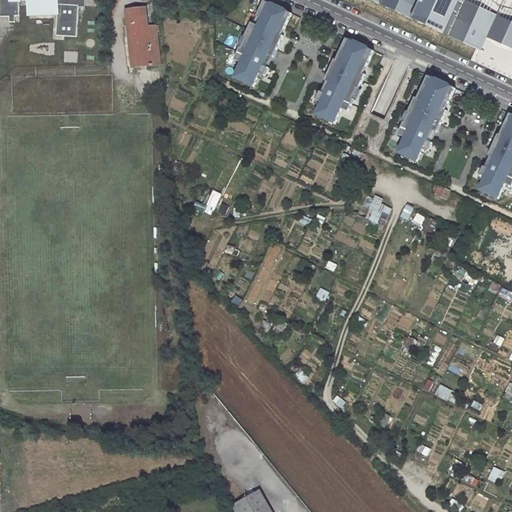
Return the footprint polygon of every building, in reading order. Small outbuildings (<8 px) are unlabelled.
[(0,0),(1,16),(10,16),(10,21),(16,21),(16,15),(20,15),(20,1),(22,1),(22,0),(28,0),(29,14),(58,13),(57,35),(77,36),(79,6),(79,0),(0,0)] [(371,0),(385,6),(416,20),(450,36),(482,51),(489,36),(511,46),(511,22),(498,16),(466,2),(467,0),(371,0)] [(283,35),(293,14),(287,11),(287,9),(273,3),(273,4),(266,1),(259,17),(264,19),(260,26),(254,23),(247,37),(248,38),(244,48),(242,48),(237,60),(243,63),(236,78),(255,87),(261,73),(266,76),(270,68),(265,66),(270,55),(275,57),(285,36),(283,35)] [(147,8),(126,10),(131,67),(158,65),(156,35),(158,35),(157,32),(156,32),(155,26),(148,27),(147,8)] [(354,42),(348,39),(338,61),(336,60),(327,81),(332,83),(327,94),(322,92),(318,100),(323,102),(317,115),(336,124),(343,108),(350,111),(355,100),(354,99),(359,88),(360,89),(367,75),(365,74),(360,72),(363,64),(368,67),(375,51),(368,48),(369,47),(355,40),(354,42)] [(270,55),(265,66),(270,68),(275,57),(270,55)] [(446,110),(456,89),(450,86),(450,84),(436,78),(436,79),(429,76),(422,91),(427,94),(423,101),(419,99),(417,98),(410,112),(412,113),(407,123),(405,123),(400,134),(407,138),(399,153),(418,162),(424,148),(430,151),(433,143),(428,141),(433,130),(438,132),(448,111),(446,110)] [(322,92),(327,94),(332,83),(327,81),(322,92)] [(511,114),(501,135),(499,135),(490,156),(495,158),(490,169),(485,167),(481,174),(486,177),(480,190),(499,199),(506,183),(511,185),(511,114)] [(433,130),(428,141),(433,143),(438,132),(433,130)] [(485,167),(490,169),(495,158),(490,156),(485,167)] [(370,208),(366,219),(384,225),(390,207),(380,204),(381,199),(367,194),(363,206),(370,208)] [(511,274),(511,233),(489,224),(475,259),(511,274)] [(275,511),(263,489),(235,505),(239,511),(275,511)]
